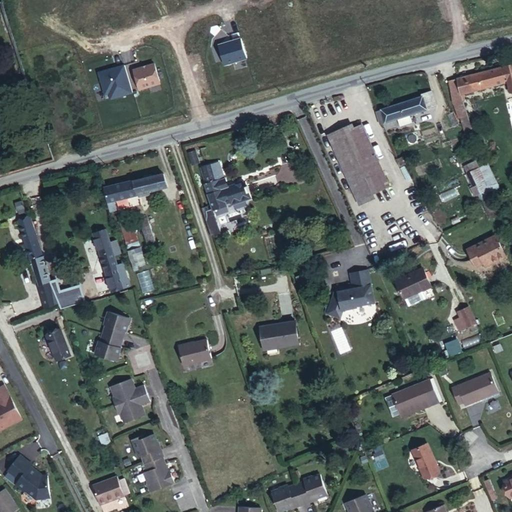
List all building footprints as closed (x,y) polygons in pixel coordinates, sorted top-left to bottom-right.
[(511,88),(508,69),(497,71),(499,85),(501,95),(511,92),(511,88)] [(499,85),(497,71),(451,80),(454,94),(456,94),(499,85)] [(454,94),(451,80),(446,81),(451,102),(456,101),(458,101),(456,94),(454,94)] [(426,92),(367,107),(374,121),(388,118),(401,114),(430,107),(426,92)] [(456,101),(451,102),(455,117),(460,116),(456,101)] [(404,123),(401,114),(388,118),(390,126),(404,123)] [(345,128),(322,138),(325,145),(348,134),(345,128)] [(348,134),(325,145),(339,177),(374,165),(358,130),(348,134)] [(500,190),(490,162),(479,166),(477,160),(464,165),(477,199),(500,190)] [(201,188),(197,190),(207,214),(219,209),(218,207),(224,204),(225,207),(246,200),(239,182),(214,192),(211,184),(220,181),(214,165),(195,172),(201,188)] [(380,179),(374,165),(339,177),(347,194),(380,179)] [(387,193),(380,179),(347,194),(354,209),(387,193)] [(222,189),(220,181),(211,184),(214,192),(222,189)] [(158,183),(101,202),(107,225),(113,223),(110,214),(163,196),(158,183)] [(481,214),(490,209),(487,203),(478,208),(481,214)] [(200,211),(195,213),(206,243),(215,239),(205,213),(202,215),(200,211)] [(115,229),(127,260),(137,257),(125,226),(115,229)] [(152,254),(142,227),(135,230),(145,257),(152,254)] [(40,270),(27,228),(13,232),(26,274),(40,270)] [(99,236),(87,241),(107,298),(125,292),(117,271),(112,273),(99,236)] [(497,241),(469,254),(475,267),(481,264),(485,274),(506,263),(497,241)] [(410,256),(384,267),(393,287),(419,276),(410,256)] [(137,257),(127,260),(134,280),(144,276),(137,257)] [(40,270),(26,274),(34,299),(47,295),(40,270)] [(360,311),(369,309),(363,277),(346,280),(349,295),(333,298),(335,307),(326,309),(323,320),(335,324),(338,316),(351,313),(351,311),(360,310),(360,311)] [(349,295),(348,292),(331,296),(326,309),(335,307),(333,298),(349,295)] [(470,305),(457,311),(460,317),(455,319),(460,331),(478,323),(470,305)] [(104,317),(97,339),(118,346),(125,324),(104,317)] [(258,335),(258,336),(265,359),(302,348),(294,325),(259,335),(258,335)] [(184,368),(211,356),(203,336),(176,348),(184,368)] [(459,338),(446,342),(450,356),(463,352),(459,338)] [(118,346),(97,339),(89,360),(110,367),(118,346)] [(57,342),(43,347),(54,374),(68,368),(57,342)] [(484,375),(451,390),(459,407),(460,411),(476,403),(476,399),(492,392),(484,375)] [(112,396),(115,404),(148,392),(144,382),(135,386),(132,377),(111,384),(115,395),(112,396)] [(7,383),(0,386),(0,429),(24,417),(7,383)] [(386,400),(395,419),(409,413),(411,418),(424,412),(414,388),(386,400)] [(459,407),(451,390),(445,393),(453,410),(459,407)] [(148,392),(115,404),(118,412),(122,411),(125,421),(146,414),(142,403),(151,400),(148,392)] [(494,397),(492,392),(476,399),(476,403),(477,405),(494,397)] [(409,413),(395,419),(397,424),(411,418),(409,413)] [(145,460),(162,454),(154,431),(145,434),(144,432),(133,436),(140,455),(143,454),(145,460)] [(422,450),(408,456),(419,483),(434,478),(422,450)] [(34,463),(22,454),(11,469),(23,478),(19,483),(28,490),(29,489),(40,497),(54,495),(51,475),(45,476),(40,473),(42,471),(33,464),(34,463)] [(143,468),(150,489),(174,480),(171,470),(168,470),(162,454),(145,460),(147,467),(143,468)] [(119,475),(93,485),(101,505),(126,495),(119,475)] [(316,476),(291,487),(299,504),(323,494),(316,476)] [(511,480),(506,483),(499,486),(505,501),(511,498),(511,480)] [(487,482),(479,486),(485,498),(492,495),(487,482)] [(280,511),(299,504),(291,487),(271,495),(278,511),(280,511)] [(4,489),(0,492),(0,511),(16,511),(18,511),(4,489)] [(345,511),(369,511),(362,495),(342,503),(345,511)]
